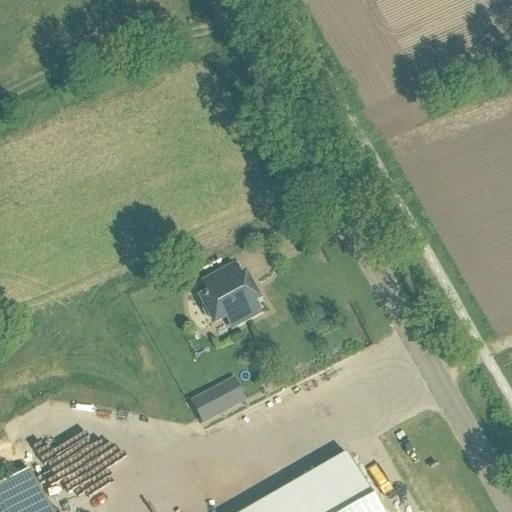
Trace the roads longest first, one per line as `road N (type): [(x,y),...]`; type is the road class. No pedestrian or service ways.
road 1 (tertiary): [(511,510),(220,0)]
road 2 (track): [(218,0),(202,31),(0,108)]
